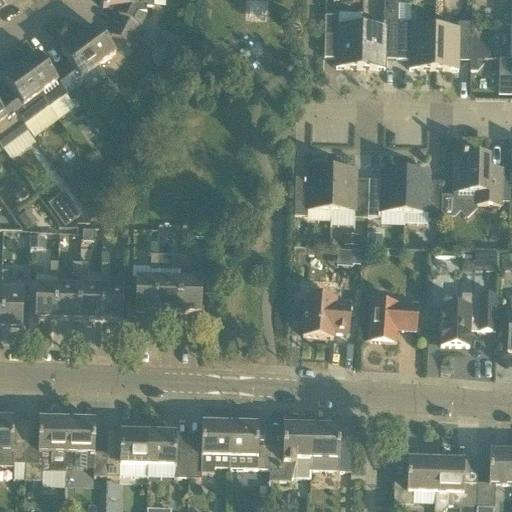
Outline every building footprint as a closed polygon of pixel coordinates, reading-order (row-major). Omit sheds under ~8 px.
[(153,9),(153,0),(102,0),(102,10),(122,10),(113,27),(135,38),(140,29),(145,18),(145,9),(153,9)] [(397,62),(397,23),(398,0),(383,0),(383,24),(384,24),(384,28),(361,28),(360,71),(384,71),(385,61),(397,62)] [(360,71),(361,28),(337,27),(338,18),(325,17),(324,60),(336,60),(335,70),(360,71)] [(433,73),(434,30),(411,29),(411,24),(397,23),(397,62),(409,62),(409,72),(433,73)] [(458,63),(470,63),(471,25),(458,25),(457,30),(434,30),(433,73),(458,73),(458,63)] [(130,47),(135,38),(113,27),(108,36),(130,47)] [(98,69),(115,56),(95,29),(78,42),(98,69)] [(75,91),(83,85),(80,81),(98,69),(78,42),(62,56),(69,65),(60,71),(75,91)] [(52,77),(37,57),(20,69),(49,109),(66,97),(75,91),(60,71),(52,77)] [(483,68),(483,61),(470,60),(470,63),(470,74),(478,74),(483,68)] [(23,127),(49,109),(20,69),(3,82),(11,93),(3,99),(23,127)] [(0,148),(2,151),(27,133),(23,127),(3,99),(0,101),(0,148)] [(466,159),(467,158),(463,158),(463,159),(454,159),(453,197),(448,201),(468,221),(477,212),(477,208),(501,208),(501,204),(509,204),(509,188),(509,180),(501,180),(502,172),(489,172),(489,160),(466,159)] [(330,214),(332,171),(307,171),(307,181),(295,180),(294,219),(307,219),(307,214),(330,214)] [(367,221),(368,182),(356,182),(356,172),(332,171),(330,214),(354,215),(354,220),(367,221)] [(404,216),(405,173),(380,173),(380,182),(368,182),(367,221),(380,221),(380,216),(404,216)] [(440,222),(441,184),(429,184),(429,174),(405,173),(404,216),(427,217),(427,222),(440,222)] [(86,196),(102,185),(94,175),(79,186),(86,196)] [(72,206),(56,219),(64,230),(81,217),(72,206)] [(28,214),(17,222),(27,235),(38,226),(28,214)] [(82,233),(82,244),(95,244),(95,234),(82,233)] [(358,236),(344,236),(343,248),(357,249),(358,238),(358,236)] [(383,238),(368,238),(368,250),(383,250),(383,240),(383,238)] [(30,241),(30,252),(46,252),(46,241),(30,241)] [(150,253),(149,257),(158,258),(158,246),(150,246),(150,253)] [(361,250),(334,249),(334,265),(361,265),(361,250)] [(485,254),(485,273),(496,273),(496,254),(485,254)] [(158,272),(158,258),(149,257),(149,272),(158,272)] [(511,257),(501,258),(502,271),(511,270),(511,257)] [(172,272),(179,272),(180,258),(172,258),(172,272)] [(187,258),(180,258),(179,272),(187,273),(187,258)] [(50,265),(50,279),(57,279),(58,265),(50,265)] [(79,280),(79,265),(72,265),(71,280),(79,280)] [(109,280),(109,266),(101,266),(101,280),(109,280)] [(158,272),(158,281),(157,314),(178,315),(179,282),(179,272),(172,272),(158,272)] [(8,288),(9,274),(1,273),(0,288),(8,288)] [(157,314),(158,281),(135,281),(134,314),(157,314)] [(201,316),(201,283),(179,282),(178,315),(201,316)] [(56,322),(57,289),(46,289),(35,288),(34,321),(56,322)] [(78,322),(79,289),(57,289),(56,322),(78,322)] [(99,323),(100,290),(79,289),(78,322),(99,323)] [(122,324),(123,291),(100,290),(99,323),(122,324)] [(23,298),(22,298),(10,298),(0,297),(0,307),(0,330),(22,331),(23,298)] [(441,309),(440,349),(468,350),(469,335),(495,336),(496,298),(461,297),(460,310),(441,309)] [(347,337),(350,306),(335,305),(336,301),(305,299),(302,339),(333,341),(333,336),(347,337)] [(416,335),(418,308),(371,304),(368,343),(363,342),(363,344),(395,346),(396,333),(416,335)] [(24,482),(25,443),(12,443),(13,421),(0,420),(0,469),(12,470),(12,467),(14,467),(13,482),(24,482)] [(65,475),(66,423),(38,422),(38,443),(25,443),(24,482),(25,482),(25,483),(41,483),(42,464),(50,464),(49,475),(65,475)] [(106,479),(106,455),(94,455),(95,423),(66,423),(65,475),(65,472),(73,472),(73,471),(86,471),(86,472),(93,472),(93,479),(106,479)] [(228,472),(229,427),(201,426),(201,444),(188,443),(187,481),(201,482),(201,477),(213,477),(213,472),(228,472)] [(269,473),(270,449),(257,449),(258,427),(229,427),(228,472),(269,473)] [(310,482),(311,428),(283,428),(282,449),(270,449),(269,473),(269,484),(290,484),(291,482),(310,482)] [(338,475),(351,475),(352,451),(339,451),(339,429),(311,428),(310,482),(310,474),(338,475)] [(147,468),(148,435),(120,434),(119,456),(106,455),(106,479),(146,481),(147,468)] [(174,481),(187,481),(188,443),(176,443),(176,436),(148,435),(147,468),(175,469),(174,481)] [(511,487),(511,454),(489,454),(488,486),(475,486),(475,509),(474,509),(494,510),(494,487),(511,487)] [(434,495),(435,463),(407,462),(406,484),(393,483),(393,507),(412,507),(412,495),(434,495)] [(444,511),(448,509),(475,509),(475,486),(476,464),(435,463),(434,495),(434,511),(444,511)]
